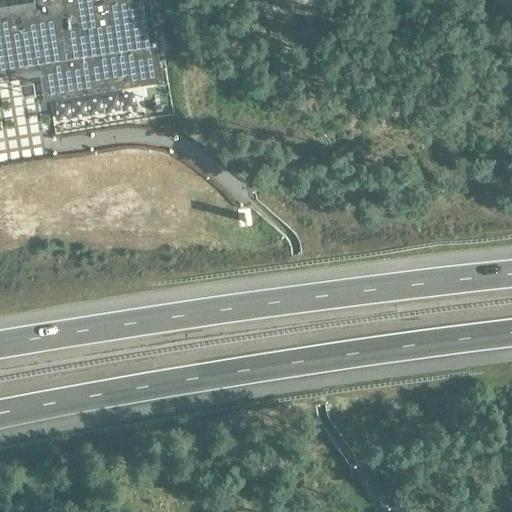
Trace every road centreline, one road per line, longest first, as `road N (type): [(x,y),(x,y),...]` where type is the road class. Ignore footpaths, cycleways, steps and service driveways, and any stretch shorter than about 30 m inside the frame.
road 1 (motorway): [(0,413),(511,333)]
road 2 (motorway): [(511,274),(0,345)]
